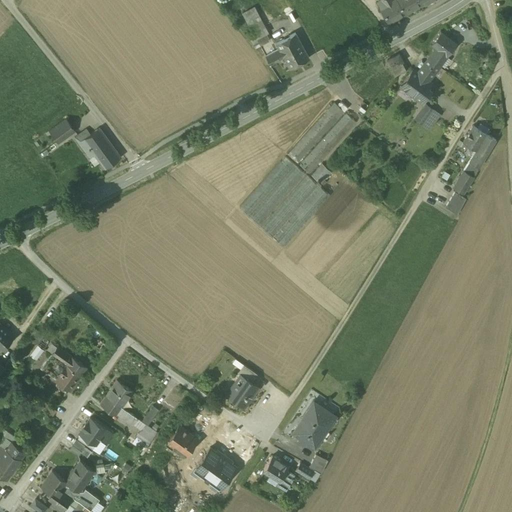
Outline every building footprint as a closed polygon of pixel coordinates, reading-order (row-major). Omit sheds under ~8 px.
[(386,5),(380,8),(389,23),(405,13),(397,0),(394,0),(393,1),(386,5)] [(397,0),(405,13),(421,4),(419,0),(397,0)] [(259,13),(246,20),(253,32),(260,45),(270,40),(267,34),(269,33),(259,13)] [(457,43),(441,31),(431,44),(436,48),(429,58),(439,65),(457,43)] [(253,32),(248,35),(256,48),(260,45),(253,32)] [(295,32),(276,43),(279,48),(266,56),(271,65),(284,57),(290,68),(309,58),(295,32)] [(399,53),(387,60),(391,67),(401,62),(403,61),(399,53)] [(429,58),(417,74),(428,81),(439,65),(429,58)] [(401,62),(391,67),(396,75),(406,70),(401,62)] [(413,70),(401,86),(422,102),(429,91),(426,89),(431,83),(428,81),(417,74),(413,70)] [(368,106),(356,95),(348,103),(360,114),(368,106)] [(334,102),(288,154),(298,163),(345,111),(334,102)] [(426,104),(416,118),(422,122),(432,108),(426,104)] [(346,113),(300,164),(310,173),(356,122),(346,113)] [(66,118),(49,130),(59,143),(76,131),(66,118)] [(496,139),(473,125),(463,141),(476,150),(469,161),(479,167),(496,139)] [(121,156),(100,127),(91,134),(84,138),(95,154),(105,168),(121,156)] [(87,128),(75,137),(90,158),(95,154),(84,138),(91,134),(87,128)] [(286,156),(240,209),(259,225),(305,173),(286,156)] [(479,167),(469,161),(464,170),(474,176),(479,167)] [(322,163),(312,175),(321,184),(332,172),(322,163)] [(474,176),(464,170),(452,189),(462,195),(474,176)] [(330,195),(307,175),(261,227),(284,247),(330,195)] [(464,201),(449,194),(441,208),(457,216),(464,201)] [(0,322),(0,349),(0,350),(14,337),(0,322)] [(45,334),(36,328),(29,337),(38,343),(43,337),(45,334)] [(49,341),(43,337),(38,343),(45,348),(49,341)] [(71,355),(58,346),(52,354),(65,363),(71,356),(71,355)] [(52,354),(42,367),(51,374),(54,371),(56,373),(57,372),(59,373),(55,378),(71,390),(81,375),(65,363),(52,354)] [(71,355),(71,356),(65,363),(81,375),(87,367),(71,355)] [(233,362),(241,367),(244,362),(236,357),(233,362)] [(257,373),(244,364),(238,372),(241,374),(252,381),(257,373)] [(242,376),(229,395),(227,394),(244,406),(258,386),(252,381),(241,374),(242,376)] [(133,390),(117,379),(106,395),(122,406),(133,390)] [(100,400),(104,394),(98,389),(93,396),(100,400)] [(122,406),(106,395),(100,403),(116,414),(117,414),(122,406)] [(335,415),(314,401),(294,431),(315,445),(335,415)] [(153,405),(142,420),(146,423),(148,425),(159,409),(153,405)] [(138,417),(122,406),(117,414),(133,425),(134,423),(138,417)] [(142,420),(138,417),(134,423),(142,429),(146,423),(142,420)] [(111,433),(90,418),(87,422),(86,422),(82,427),(83,428),(80,432),(81,433),(96,444),(101,437),(106,440),(111,433)] [(148,425),(146,423),(142,429),(137,436),(149,444),(157,431),(148,425)] [(197,437),(179,424),(169,439),(176,444),(179,447),(188,453),(193,446),(191,445),(197,437)] [(16,437),(7,431),(4,436),(11,440),(13,442),(16,437)] [(4,436),(0,441),(0,443),(5,448),(6,448),(11,440),(4,436)] [(176,444),(169,439),(165,444),(172,449),(176,444)] [(20,442),(16,440),(14,442),(13,442),(11,440),(6,448),(21,459),(27,451),(18,445),(20,442)] [(85,446),(76,440),(72,444),(82,451),(85,446)] [(82,451),(72,444),(69,449),(78,456),(82,451)] [(188,453),(179,447),(176,451),(184,457),(188,453)] [(6,448),(5,448),(0,455),(2,457),(0,459),(0,474),(7,479),(22,459),(21,459),(6,448)] [(327,459),(316,453),(309,466),(321,472),(327,459)] [(289,465),(272,455),(264,469),(280,479),(276,484),(286,489),(295,475),(286,470),(289,465)] [(94,471),(80,461),(66,481),(76,488),(79,491),(94,471)] [(314,471),(300,462),(296,469),(309,478),(314,471)] [(66,481),(52,470),(46,478),(71,496),(76,488),(66,481)] [(71,496),(46,478),(41,486),(57,498),(52,504),(62,511),(67,502),(71,497),(72,496),(71,496)] [(32,504),(41,511),(45,511),(50,507),(38,497),(32,504)] [(79,502),(71,497),(67,502),(75,508),(79,502)] [(160,500),(152,511),(160,511),(165,504),(160,500)]
